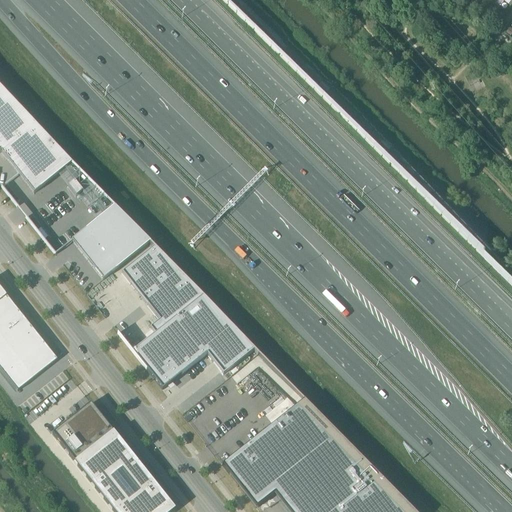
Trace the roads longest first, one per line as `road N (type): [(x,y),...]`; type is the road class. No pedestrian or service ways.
road 1 (motorway): [(0,0),(334,346),(507,511)]
road 2 (motorway): [(38,0),(511,468)]
road 3 (motorway): [(511,379),(129,0)]
road 4 (motorway): [(511,326),(184,0)]
road 5 (tertiary): [(217,511),(0,238)]
